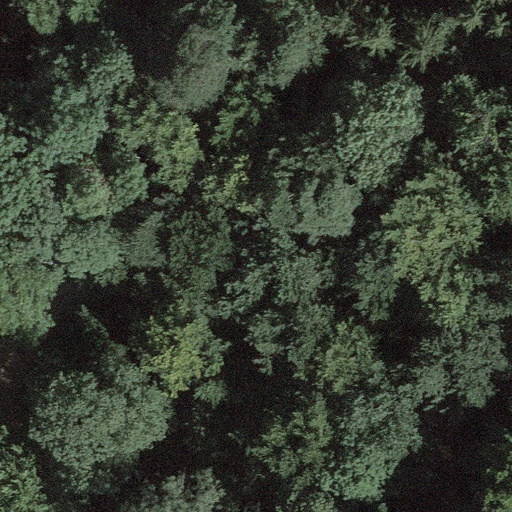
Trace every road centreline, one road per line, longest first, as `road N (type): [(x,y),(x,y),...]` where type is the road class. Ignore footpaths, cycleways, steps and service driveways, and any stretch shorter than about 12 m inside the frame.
road 1 (track): [(0,416),(45,242),(86,0)]
road 2 (track): [(298,511),(275,360),(239,306),(166,270),(45,242)]
